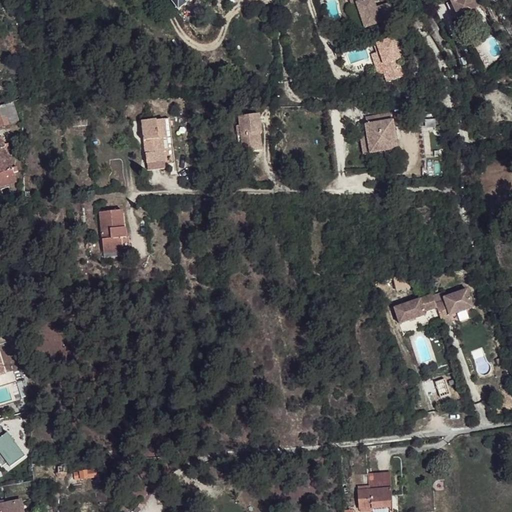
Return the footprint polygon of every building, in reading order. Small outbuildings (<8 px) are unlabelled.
[(170,0),(178,9),(190,0),(170,0)] [(352,0),(353,3),(358,2),(366,27),(383,22),(388,20),(391,27),(402,23),(398,11),(381,17),(374,0),(352,0)] [(452,0),(461,18),(468,15),(478,22),(483,14),(479,12),(477,7),(474,0),(452,0)] [(461,18),(453,1),(448,3),(456,20),(461,18)] [(388,20),(383,22),(387,33),(403,28),(402,23),(391,27),(388,20)] [(413,24),(409,26),(414,34),(418,31),(413,24)] [(395,37),(376,44),(379,52),(381,51),(385,64),(387,63),(390,72),(386,73),(389,82),(405,76),(399,59),(402,58),(395,37)] [(381,51),(379,52),(373,53),(380,75),(386,73),(390,72),(387,63),(385,64),(381,51)] [(344,72),(335,75),(339,86),(348,83),(344,72)] [(485,90),(491,87),(487,78),(480,80),(485,90)] [(0,106),(0,120),(6,118),(9,125),(18,122),(20,119),(14,102),(0,106)] [(259,134),(262,134),(261,116),(252,116),(253,113),(247,113),(247,116),(242,116),(241,125),(238,125),(238,135),(242,135),(242,143),(242,150),(242,152),(260,152),(259,134)] [(395,123),(394,116),(370,118),(370,125),(369,126),(369,136),(371,155),(399,152),(397,123),(395,123)] [(0,127),(9,125),(6,118),(0,120),(0,127)] [(142,122),(148,170),(164,168),(164,164),(174,163),(170,119),(142,122)] [(371,155),(369,136),(362,137),(364,155),(371,155)] [(6,152),(6,148),(0,149),(0,174),(12,171),(12,170),(6,152)] [(18,173),(16,168),(12,170),(12,171),(0,174),(0,186),(15,182),(13,175),(18,173)] [(0,190),(5,207),(12,204),(7,187),(0,189),(0,190)] [(99,212),(105,252),(124,249),(123,240),(128,238),(127,228),(126,228),(123,208),(99,212)] [(124,249),(132,248),(130,238),(128,238),(123,240),(124,249)] [(439,308),(440,312),(445,333),(455,330),(453,321),(476,314),(471,296),(447,303),(448,306),(439,308)] [(436,299),(397,310),(401,326),(428,319),(427,316),(440,312),(439,308),(437,301),(436,299)] [(437,301),(439,308),(448,306),(447,303),(446,299),(437,301)] [(27,454),(7,432),(3,436),(0,427),(0,426),(0,451),(14,467),(27,454)] [(10,463),(0,451),(0,462),(5,468),(10,463)] [(391,473),(369,474),(371,488),(369,488),(369,492),(357,492),(358,510),(371,509),(370,511),(384,511),(384,508),(383,490),(392,490),(391,473)] [(0,511),(23,511),(21,501),(0,505),(0,511)]
